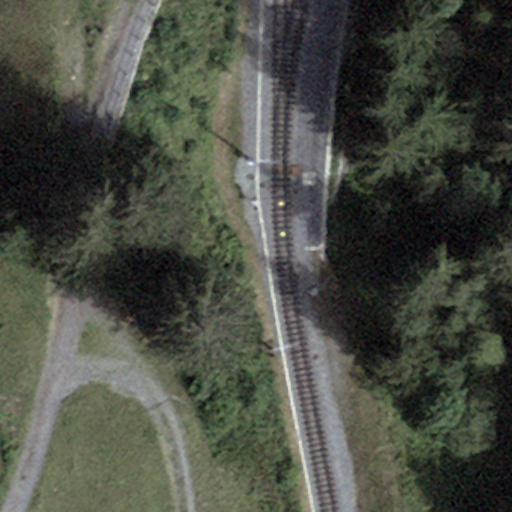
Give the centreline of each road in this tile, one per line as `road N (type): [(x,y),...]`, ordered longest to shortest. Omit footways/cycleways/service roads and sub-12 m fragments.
road 1 (track): [(136,0),(103,111),(57,371),(15,511)]
road 2 (track): [(184,511),(176,447),(148,390),(125,374),(57,371)]
